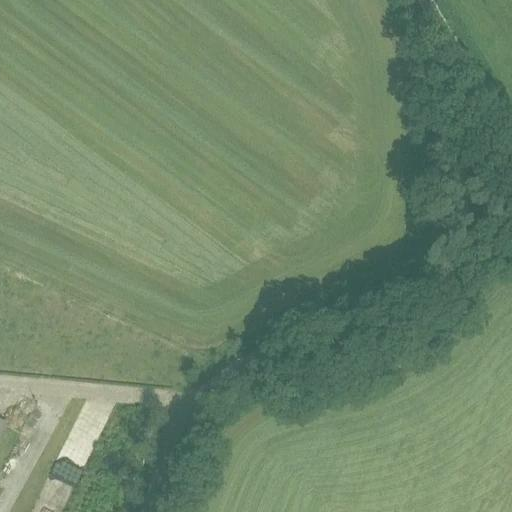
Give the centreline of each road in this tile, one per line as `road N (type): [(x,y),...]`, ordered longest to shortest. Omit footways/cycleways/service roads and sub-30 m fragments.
road 1 (track): [(143,511),(181,419),(227,375),(511,233)]
road 2 (unclassified): [(511,136),(428,0)]
